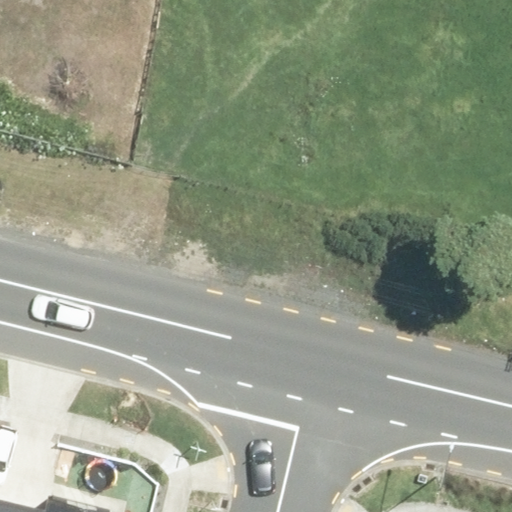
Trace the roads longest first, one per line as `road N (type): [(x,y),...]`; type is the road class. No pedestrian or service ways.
road 1 (tertiary): [(0,295),(309,368)]
road 2 (tertiary): [(309,368),(511,416)]
road 3 (residential): [(276,511),(309,368)]
